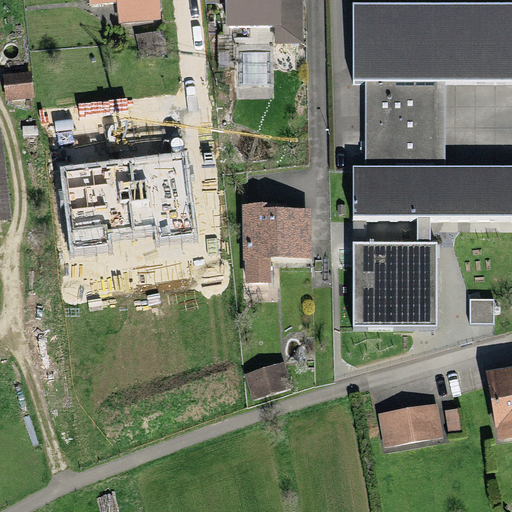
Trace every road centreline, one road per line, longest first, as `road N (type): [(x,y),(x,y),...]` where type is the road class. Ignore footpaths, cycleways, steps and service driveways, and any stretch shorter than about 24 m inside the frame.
road 1 (track): [(18,511),(63,487),(345,394)]
road 2 (residential): [(345,394),(511,345)]
